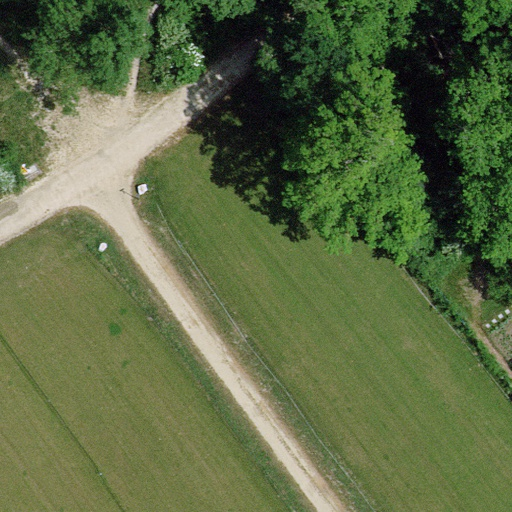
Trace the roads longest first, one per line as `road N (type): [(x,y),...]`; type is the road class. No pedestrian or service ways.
road 1 (track): [(90,171),(337,511)]
road 2 (track): [(336,0),(90,171)]
